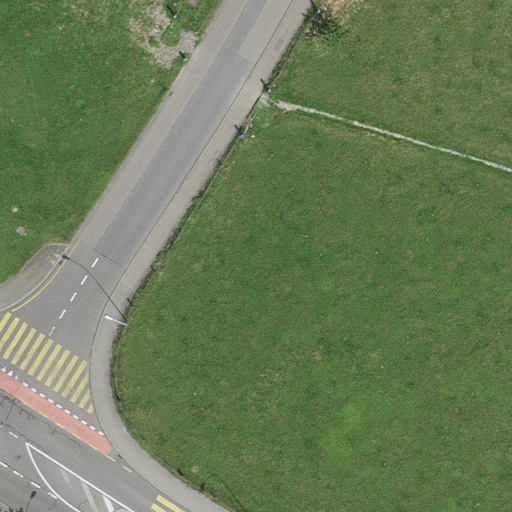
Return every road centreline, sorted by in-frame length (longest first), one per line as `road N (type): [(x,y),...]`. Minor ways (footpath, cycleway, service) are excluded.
road 1 (residential): [(256,0),(0,425)]
road 2 (primary): [(0,443),(109,511)]
